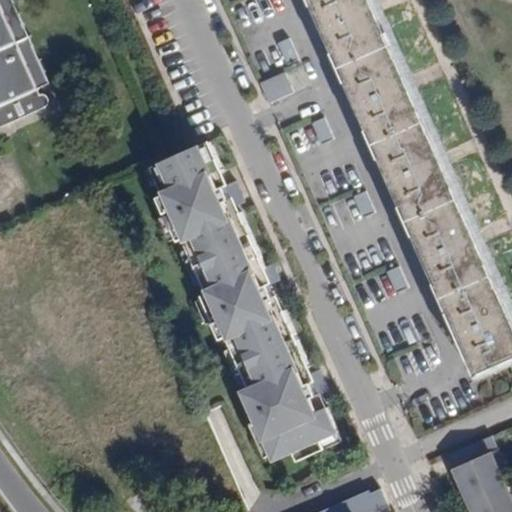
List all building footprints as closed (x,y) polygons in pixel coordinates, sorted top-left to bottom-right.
[(0,0),(0,126),(4,125),(44,107),(46,105),(48,104),(48,103),(49,102),(48,100),(48,98),(47,97),(46,96),(44,95),(41,95),(38,88),(0,0)] [(0,0),(38,88),(50,83),(13,0),(0,0)] [(311,0),(478,374),(508,360),(511,367),(511,316),(372,0),(311,0)] [(290,38),(279,43),(289,65),(300,60),(290,38)] [(295,92),(287,73),(261,85),(270,104),(295,92)] [(325,118),(315,122),(324,144),(334,140),(325,118)] [(327,449),(322,440),(340,432),(329,407),(320,411),(314,398),(330,391),(320,370),(309,375),(306,369),(311,367),(285,310),(277,314),(270,299),(274,298),(269,285),(281,280),(273,264),(266,267),(241,212),(236,214),(233,207),(245,202),(236,181),(220,188),(214,174),(223,169),(210,141),(194,148),(152,167),(165,194),(159,197),(179,241),(184,239),(209,293),(203,296),(223,340),(228,337),(253,391),(247,394),(277,460),(295,452),(300,461),(327,449)] [(367,191),(356,196),(365,218),(376,213),(367,191)] [(400,266),(389,271),(399,293),(410,288),(400,266)] [(492,436),(451,454),(464,482),(460,483),(472,511),(511,511),(511,490),(500,465),(504,463),(492,436)] [(386,511),(391,510),(382,489),(371,493),(370,490),(321,511),(386,511)]
